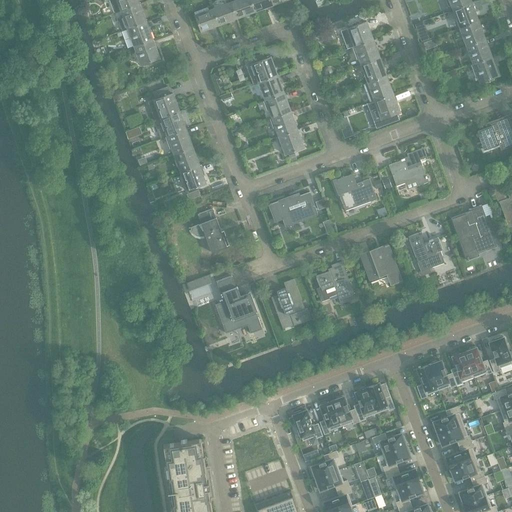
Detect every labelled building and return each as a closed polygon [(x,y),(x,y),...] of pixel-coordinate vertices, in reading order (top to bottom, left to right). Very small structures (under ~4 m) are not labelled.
[(140,4),(138,0),(116,0),(121,11),(140,4)] [(219,26),(237,19),(230,0),(227,0),(225,1),(227,4),(213,9),(212,6),(219,26)] [(230,0),(237,19),(255,12),(250,0),(236,0),(232,2),(231,0),(230,0)] [(250,0),(255,12),(273,6),(271,0),(250,0)] [(449,0),(453,10),(472,3),(470,0),(449,0)] [(453,10),(460,29),(479,22),(472,3),(453,10)] [(146,22),(140,4),(121,11),(128,29),(146,22)] [(219,26),(212,6),(208,7),(209,10),(195,15),(201,32),(219,26)] [(153,40),(146,22),(128,29),(135,47),(153,40)] [(355,47),(373,40),(366,22),(348,29),(355,47)] [(485,39),(479,22),(460,29),(466,46),(485,39)] [(435,38),(424,42),(427,50),(438,45),(435,38)] [(492,58),(485,39),(466,46),(473,65),(492,58)] [(160,58),(153,40),(135,47),(141,65),(160,58)] [(373,40),(355,47),(362,65),(380,58),(373,40)] [(253,84),(257,83),(278,75),(271,57),(265,59),(263,53),(244,60),(253,84)] [(387,76),(380,58),(362,65),(368,83),(387,76)] [(492,58),(473,65),(472,65),(476,77),(478,77),(480,83),(499,76),(492,58)] [(278,75),(257,83),(261,92),(263,92),(266,100),(284,93),(278,75)] [(387,76),(368,83),(364,85),(370,102),(370,103),(375,101),(393,94),(387,76)] [(154,100),(155,101),(153,101),(157,113),(159,113),(161,118),(180,111),(173,93),(154,100)] [(284,93),(266,100),(264,101),(268,111),(269,110),(273,118),(291,111),(284,93)] [(393,94),(375,101),(382,119),(400,112),(393,94)] [(186,130),(180,111),(161,118),(155,120),(162,139),(168,137),(186,130)] [(298,129),(291,111),(273,118),(271,119),(274,129),(276,128),(279,136),(298,129)] [(492,126),(477,131),(484,150),(498,145),(501,151),(511,146),(511,132),(511,129),(511,125),(509,117),(491,124),(492,126)] [(346,119),(339,122),(345,138),(352,135),(346,119)] [(304,147),(298,129),(279,136),(286,154),(304,147)] [(174,155),(193,148),(186,130),(168,137),(174,155)] [(199,166),(193,148),(174,155),(181,173),(199,166)] [(401,160),(389,165),(389,166),(390,165),(393,172),(391,172),(396,186),(406,183),(404,179),(415,176),(418,186),(429,182),(423,165),(421,166),(419,161),(428,157),(424,148),(407,154),(409,159),(405,161),(404,159),(401,160)] [(199,166),(181,173),(187,190),(206,184),(199,166)] [(508,183),(504,172),(489,177),(497,198),(505,195),(502,186),(508,183)] [(340,195),(342,202),(344,206),(343,206),(344,208),(345,208),(347,214),(346,210),(357,206),(357,207),(358,206),(363,204),(363,205),(364,204),(363,202),(370,199),(371,202),(377,199),(370,178),(369,179),(363,182),(365,186),(364,186),(364,185),(362,186),(362,187),(358,188),(353,174),(337,180),(337,181),(338,181),(343,193),(340,195)] [(390,177),(383,179),(386,189),(393,186),(390,177)] [(511,188),(506,190),(509,198),(499,202),(506,220),(507,220),(506,219),(511,217),(511,219),(511,188)] [(198,190),(189,194),(191,199),(200,196),(198,190)] [(286,199),(270,205),(272,212),(279,209),(281,208),(285,217),(283,218),(282,218),(285,227),(300,221),(297,215),(315,208),(316,210),(310,193),(291,200),(292,202),(287,203),(286,199)] [(319,209),(326,207),(322,199),(316,201),(319,209)] [(462,240),(466,238),(471,236),(478,253),(497,246),(481,205),(470,209),(469,209),(470,212),(454,218),(462,240)] [(216,218),(213,210),(213,209),(197,215),(201,224),(190,228),(190,229),(192,228),(193,231),(195,234),(198,236),(201,237),(206,236),(212,253),(227,247),(223,237),(226,236),(224,231),(221,232),(216,218)] [(422,232),(409,236),(421,271),(445,262),(440,250),(443,249),(439,237),(429,240),(430,242),(426,243),(422,232)] [(389,244),(361,254),(371,282),(372,282),(371,280),(387,274),(391,284),(402,280),(389,245),(389,244)] [(324,273),(316,276),(317,276),(321,288),(318,289),(317,289),(322,302),(330,299),(329,298),(337,295),(341,304),(356,299),(342,261),(331,265),(331,266),(332,266),(333,268),(328,269),(329,272),(325,273),(324,273)] [(227,301),(215,305),(225,330),(225,328),(231,325),(231,326),(237,324),(234,316),(233,316),(232,313),(243,309),(249,326),(248,326),(251,333),(262,329),(249,295),(238,299),(239,300),(235,302),(231,291),(235,289),(231,278),(232,278),(231,277),(217,282),(221,294),(225,293),(227,301)] [(286,289),(277,292),(276,292),(277,295),(271,297),(284,332),(285,331),(283,325),(293,322),(294,325),(311,319),(308,309),(304,310),(293,280),(294,280),(294,279),(284,283),(285,283),(287,288),(286,288),(286,289)] [(502,339),(501,337),(494,339),(495,341),(490,343),(496,358),(490,360),(494,373),(500,371),(500,368),(511,363),(511,362),(503,338),(502,339)] [(492,373),(487,360),(481,362),(476,346),(469,349),(469,351),(465,352),(474,378),(485,373),(486,375),(492,373)] [(474,378),(465,352),(460,354),(459,353),(452,355),(456,364),(455,364),(457,368),(451,370),(457,386),(463,383),(462,382),(474,378)] [(457,386),(451,370),(452,373),(446,375),(446,374),(444,368),(441,361),(438,362),(438,360),(431,363),(431,365),(430,365),(429,365),(439,391),(450,386),(451,388),(457,386)] [(439,391),(429,365),(417,369),(423,384),(417,386),(421,399),(428,396),(427,395),(439,391)] [(389,411),(395,409),(389,392),(383,395),(379,383),(367,388),(377,413),(388,409),(389,411)] [(377,413),(367,388),(365,389),(365,387),(358,390),(359,392),(356,393),(358,400),(360,403),(354,406),(360,422),(366,419),(365,418),(377,413)] [(505,389),(492,394),(495,400),(496,399),(500,411),(511,406),(511,392),(508,394),(508,395),(507,395),(505,389)] [(360,422),(354,406),(355,409),(349,411),(349,410),(347,404),(343,395),(336,398),(337,400),(332,401),(342,426),(353,422),(354,424),(360,422)] [(342,426),(332,401),(327,403),(327,401),(320,404),(326,420),(320,422),(324,435),(331,432),(330,431),(342,426)] [(435,425),(433,425),(436,432),(438,432),(438,434),(463,424),(459,413),(461,412),(459,406),(446,411),(448,417),(434,422),(435,425)] [(511,406),(500,411),(505,422),(503,423),(505,429),(511,426),(511,406)] [(310,418),(307,411),(302,413),(301,410),(294,413),(295,415),(294,416),(303,441),(316,436),(317,439),(323,436),(318,424),(312,426),(312,424),(310,418)] [(439,436),(437,436),(440,443),(442,443),(443,445),(456,441),(456,440),(457,440),(459,446),(472,441),(469,435),(468,436),(463,424),(438,434),(439,436)] [(377,427),(365,431),(367,438),(379,433),(377,427)] [(385,433),(372,438),(374,444),(378,443),(383,454),(406,446),(401,434),(394,436),(388,439),(387,439),(385,433)] [(176,443),(164,445),(166,460),(165,460),(166,460),(167,466),(165,467),(171,511),(212,511),(211,502),(211,501),(210,498),(214,498),(212,487),(213,487),(213,486),(212,486),(211,481),(212,481),(212,480),(211,480),(210,469),(206,470),(205,466),(204,454),(205,454),(205,453),(203,454),(201,439),(187,441),(187,439),(181,440),(181,442),(176,443)] [(365,440),(357,443),(360,452),(368,449),(365,440)] [(461,452),(446,457),(451,469),(476,460),(472,448),(474,447),(472,441),(459,446),(461,452)] [(406,446),(383,454),(387,466),(383,467),(385,473),(398,468),(396,462),(397,462),(403,460),(410,457),(406,446)] [(318,449),(304,454),(306,461),(321,456),(318,449)] [(313,470),(311,470),(314,477),(316,477),(316,479),(339,470),(335,459),(339,457),(337,451),(324,456),(326,462),(325,462),(319,464),(312,467),(313,470)] [(499,458),(502,468),(507,467),(504,457),(499,458)] [(452,471),(450,471),(453,478),(455,478),(456,481),(469,476),(470,475),(472,481),(485,477),(482,470),(481,471),(476,460),(451,469),(451,470),(451,469),(452,471)] [(398,468),(385,473),(387,479),(391,478),(396,489),(419,481),(415,469),(400,474),(398,468)] [(317,480),(315,481),(318,488),(320,487),(321,490),(328,488),(334,486),(334,485),(335,485),(337,491),(350,486),(347,480),(343,482),(339,470),(316,479),(317,480)] [(461,495),(459,496),(462,503),(463,502),(464,504),(463,504),(464,504),(487,496),(483,484),(487,483),(485,477),(472,481),(474,487),(473,487),(467,489),(467,490),(460,492),(461,495)] [(419,481),(396,489),(400,501),(396,502),(398,508),(411,504),(409,498),(410,498),(416,495),(423,493),(422,490),(424,489),(421,482),(419,483),(419,481)] [(506,498),(511,495),(511,485),(503,489),(506,498)] [(339,497),(324,502),(327,511),(334,511),(352,505),(348,494),(352,492),(350,486),(337,491),(339,497)] [(298,511),(291,491),(256,504),(258,511),(298,511)] [(487,496),(464,504),(466,511),(478,511),(483,511),(497,511),(498,511),(495,506),(491,507),(487,496)] [(369,510),(377,507),(375,499),(367,501),(369,510)]
